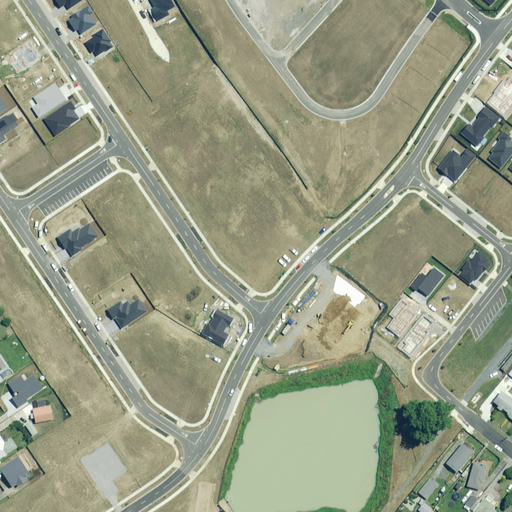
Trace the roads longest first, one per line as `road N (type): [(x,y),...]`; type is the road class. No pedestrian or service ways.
road 1 (residential): [(201,448),(145,411),(12,214)]
road 2 (residential): [(511,450),(431,378),(434,363),(511,264)]
road 3 (residential): [(443,0),(381,91),(358,110),(323,113),(276,63)]
road 4 (residential): [(123,141),(210,268),(267,318)]
road 5 (tertiary): [(407,170),(267,318)]
road 6 (residential): [(29,0),(123,141)]
road 7 (tertiary): [(496,37),(407,170)]
road 8 (tertiary): [(267,318),(201,448)]
road 9 (residential): [(511,255),(407,170)]
road 10 (residential): [(123,141),(12,214)]
